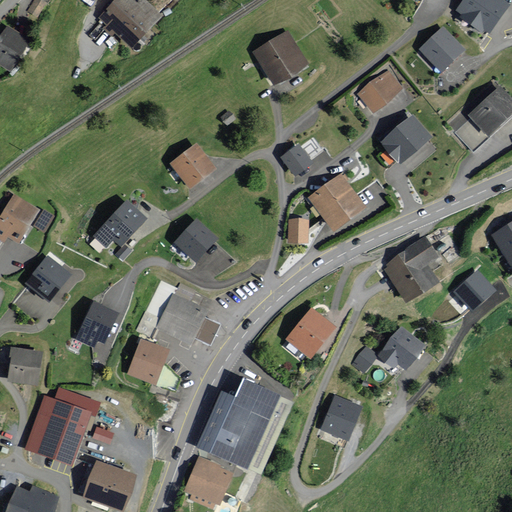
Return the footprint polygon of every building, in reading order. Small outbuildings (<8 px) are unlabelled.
[(48,4),(42,0),(34,0),(28,10),(39,17),(48,4)] [(163,15),(146,0),(115,0),(100,17),(133,47),(163,15)] [(508,4),(502,0),(464,0),(457,10),(464,15),(463,17),(481,29),(483,26),(489,31),(508,4)] [(31,39),(7,25),(0,36),(0,64),(11,71),(31,39)] [(463,49),(443,28),(422,49),(442,70),(463,49)] [(306,64),(287,32),(255,52),(275,84),(306,64)] [(401,89),(388,72),(360,93),(373,110),(401,89)] [(511,113),(511,99),(499,86),(469,113),(487,135),(511,113)] [(430,136),(413,116),(383,142),(400,162),(430,136)] [(216,169),(195,143),(171,163),(191,188),(216,169)] [(313,162),(298,143),(282,157),(297,175),(313,162)] [(367,206),(342,172),(309,197),(334,231),(367,206)] [(40,210),(13,194),(0,214),(0,241),(5,244),(9,238),(19,244),(40,210)] [(148,218),(126,199),(93,235),(106,247),(113,239),(121,247),(148,218)] [(197,218),(174,241),(194,261),(217,237),(197,218)] [(307,241),(307,221),(290,220),(290,241),(307,241)] [(511,223),(494,235),(511,264),(511,223)] [(440,257),(426,237),(386,264),(388,266),(384,269),(407,303),(440,281),(429,265),(440,257)] [(74,274),(47,254),(26,282),(53,302),(74,274)] [(495,290),(478,272),(456,292),(473,310),(495,290)] [(207,308),(175,293),(159,328),(189,342),(193,335),(212,343),(221,323),(204,315),(207,308)] [(94,300),(76,339),(93,347),(96,339),(103,342),(117,311),(94,300)] [(337,327),(312,307),(286,339),(311,359),(337,327)] [(423,345),(402,328),(380,354),(395,366),(398,362),(405,367),(423,345)] [(168,349),(142,339),(129,373),(156,383),(168,349)] [(43,351),(13,347),(8,381),(38,385),(43,351)] [(376,354),(366,347),(354,364),(364,371),(376,354)] [(295,400),(243,377),(234,396),(224,391),(199,446),(261,474),(295,400)] [(93,412),(44,394),(24,448),(73,466),(93,412)] [(360,407),(335,397),(323,429),(348,439),(360,407)] [(113,442),(115,429),(96,425),(94,438),(113,442)] [(231,471),(200,458),(187,490),(193,492),(191,498),(211,506),(213,500),(219,503),(231,471)] [(137,475),(96,461),(83,497),(124,511),(137,475)] [(31,493),(18,487),(7,511),(50,511),(57,497),(34,487),(31,493)]
